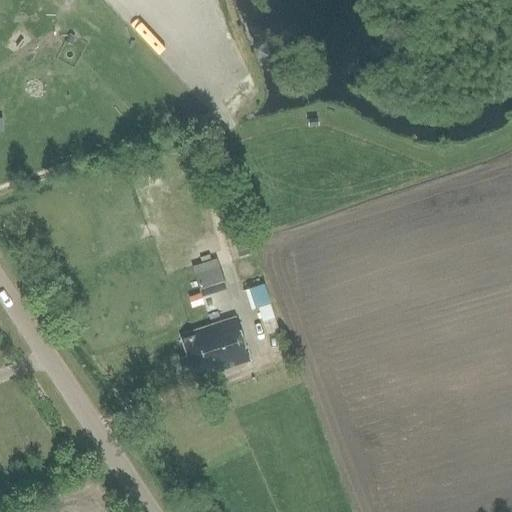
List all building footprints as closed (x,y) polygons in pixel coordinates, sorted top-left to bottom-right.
[(218,219),(225,240),(234,237),(227,216),(218,219)] [(238,258),(250,254),(246,240),(233,244),(238,258)] [(192,267),(202,297),(226,290),(216,260),(192,267)] [(250,286),(256,307),(272,303),(267,282),(250,286)] [(188,358),(180,361),(185,377),(207,370),(209,375),(247,362),(232,318),(193,331),(195,336),(182,340),(188,358)]
